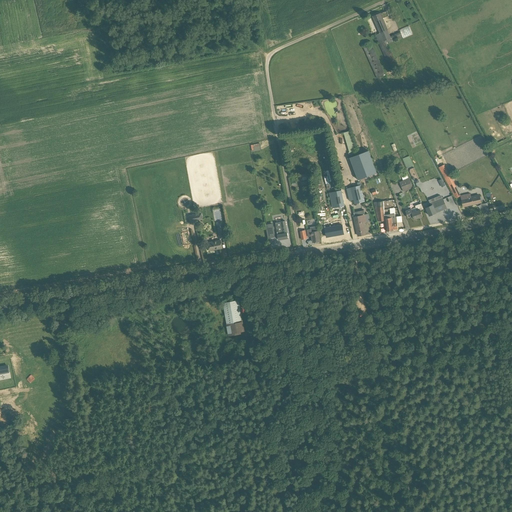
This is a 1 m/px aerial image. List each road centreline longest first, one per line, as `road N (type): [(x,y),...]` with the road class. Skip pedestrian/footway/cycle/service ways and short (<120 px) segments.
road 1 (tertiary): [(0,307),(300,255)]
road 2 (unclassified): [(300,255),(273,65),(282,49),(354,18)]
road 3 (tertiary): [(300,255),(511,219)]
